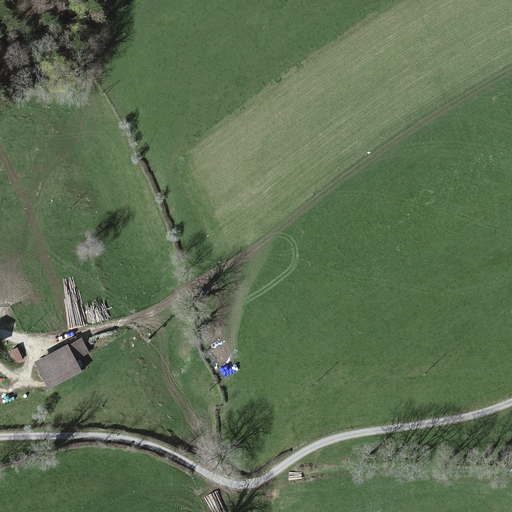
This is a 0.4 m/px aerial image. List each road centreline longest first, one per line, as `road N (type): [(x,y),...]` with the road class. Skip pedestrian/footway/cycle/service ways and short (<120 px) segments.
road 1 (unclassified): [(0,436),(119,435),(239,483),(323,443),(511,402)]
road 2 (track): [(0,332),(42,342),(119,322),(229,263)]
